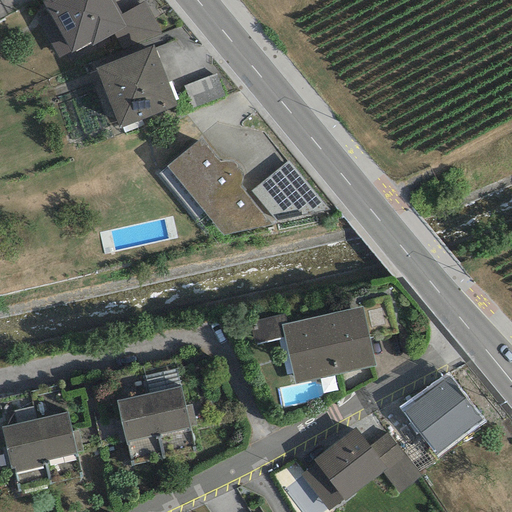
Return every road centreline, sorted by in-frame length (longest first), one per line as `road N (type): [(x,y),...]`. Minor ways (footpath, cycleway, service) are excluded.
road 1 (primary): [(476,337),(195,0)]
road 2 (unclassified): [(476,337),(150,511)]
